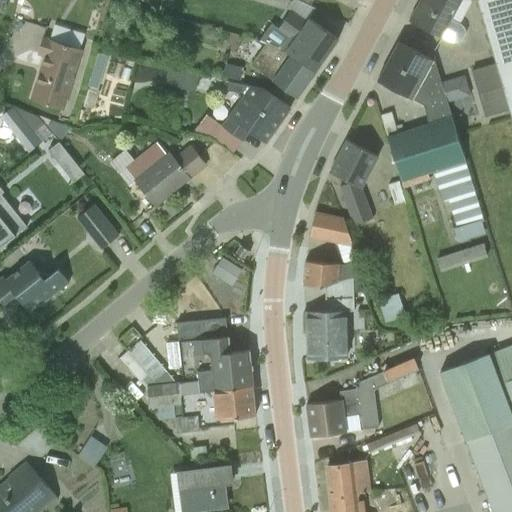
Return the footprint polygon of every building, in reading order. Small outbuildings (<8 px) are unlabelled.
[(418,0),(408,20),(448,42),(453,43),(457,43),(461,41),(464,34),(464,30),(462,26),(459,24),(471,2),(467,0),(418,0)] [(511,120),(511,0),(475,0),(494,63),(508,109),(511,120)] [(278,51),(314,71),(337,38),(308,17),(306,20),(290,9),(277,29),(288,36),(278,51)] [(113,27),(125,32),(130,19),(119,14),(113,27)] [(64,110),(82,49),(41,37),(37,53),(44,55),(31,99),(64,110)] [(397,41),(376,80),(421,104),(428,124),(450,117),(446,103),(440,82),(433,61),(397,41)] [(314,71),(278,51),(264,43),(250,64),(296,97),(314,71)] [(222,76),(240,80),(243,67),(225,63),(222,76)] [(484,116),(508,109),(494,63),(470,70),(484,116)] [(164,84),(194,91),(197,75),(168,68),(164,84)] [(440,82),(446,103),(470,96),(463,75),(440,82)] [(248,130),(264,142),(288,107),(264,89),(228,81),(226,90),(243,93),(220,125),(241,140),(248,130)] [(86,93),(83,92),(75,122),(119,114),(125,114),(127,106),(97,97),(99,90),(88,87),(86,93)] [(218,150),(228,136),(191,110),(181,124),(218,150)] [(32,146),(48,132),(35,116),(19,130),(32,146)] [(467,169),(450,117),(428,124),(386,137),(402,189),(429,181),(428,178),(432,177),(433,180),(435,179),(467,169)] [(60,141),(68,129),(51,122),(48,127),(60,141)] [(337,187),(352,226),(372,218),(361,188),(378,157),(345,139),(328,171),(349,182),(337,187)] [(157,144),(126,169),(154,205),(204,164),(189,145),(173,157),(168,151),(165,153),(157,144)] [(483,221),(467,169),(435,179),(447,216),(453,214),(457,227),(453,228),(457,241),(484,233),(481,222),(483,221)] [(383,179),(373,182),(378,202),(388,200),(383,179)] [(394,204),(403,201),(397,181),(388,184),(394,204)] [(0,246),(27,225),(2,193),(5,191),(0,185),(0,246)] [(93,205),(80,215),(104,245),(117,235),(93,205)] [(343,218),(314,212),(308,237),(336,243),(344,265),(304,261),(302,285),(321,287),(324,286),(358,276),(361,275),(343,218)] [(237,248),(229,257),(240,266),(247,256),(237,248)] [(210,273),(230,286),(242,269),(222,256),(210,273)] [(18,299),(27,308),(41,297),(44,300),(68,281),(57,268),(44,278),(29,259),(5,278),(2,275),(0,276),(0,299),(3,303),(10,298),(18,299)] [(303,311),(303,332),(306,332),(307,358),(347,358),(346,310),(353,310),(353,292),(361,292),(358,276),(324,286),(324,311),(303,311)] [(385,323),(405,316),(397,294),(377,301),(385,323)] [(181,394),(251,385),(247,350),(228,352),(225,317),(176,321),(182,381),(177,382),(146,386),(146,388),(147,396),(180,392),(181,394)] [(146,386),(177,382),(139,339),(119,357),(146,388),(146,386)] [(491,511),(511,511),(511,343),(438,372),(463,436),(485,496),(491,511)] [(339,399),(305,403),(309,437),(378,428),(372,389),(417,371),(412,358),(354,382),(355,389),(338,392),(339,399)] [(254,415),(251,385),(181,394),(180,392),(147,396),(148,406),(150,406),(151,410),(156,409),(157,417),(161,417),(162,419),(174,418),(176,433),(200,431),(199,427),(233,423),(232,418),(254,415)] [(371,450),(419,431),(416,421),(368,443),(371,450)] [(21,457),(35,439),(18,425),(4,444),(21,457)] [(70,450),(94,467),(108,447),(91,436),(82,447),(75,442),(70,450)] [(327,466),(330,497),(358,493),(370,492),(367,461),(327,466)] [(0,511),(39,511),(43,509),(56,498),(25,462),(9,475),(7,478),(11,482),(0,491),(0,490),(0,511)] [(163,505),(173,503),(167,465),(157,466),(163,505)] [(198,470),(169,474),(174,511),(179,511),(226,506),(223,482),(231,481),(229,466),(198,470)] [(358,493),(330,497),(332,511),(365,511),(363,500),(359,500),(358,493)]
